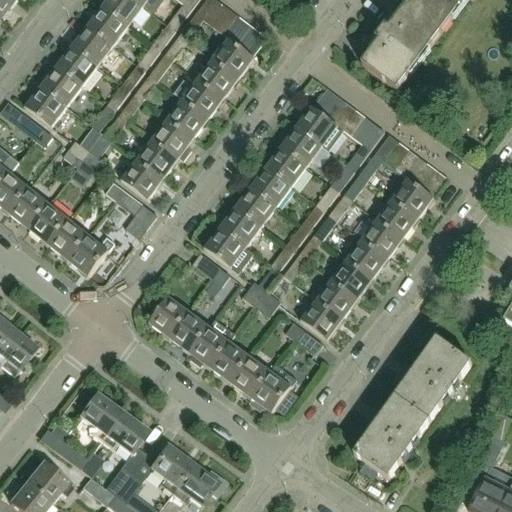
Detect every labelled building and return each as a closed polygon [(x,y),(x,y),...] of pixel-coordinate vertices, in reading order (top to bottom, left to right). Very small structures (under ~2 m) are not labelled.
[(0,0),(0,23),(15,4),(9,0),(0,0)] [(128,30),(144,10),(130,0),(110,0),(103,11),(128,30)] [(130,0),(144,10),(151,0),(130,0)] [(186,0),(182,7),(183,8),(191,14),(201,0),(186,0)] [(204,23),(206,25),(220,6),(212,0),(210,0),(196,18),(204,23)] [(451,19),(461,7),(463,9),(464,8),(461,6),(466,0),(414,0),(406,10),(442,37),(454,21),(451,19)] [(206,25),(215,32),(230,13),(220,6),(206,25)] [(181,28),(191,14),(183,8),(168,29),(176,35),(181,28)] [(430,52),(442,37),(406,10),(389,33),(387,31),(388,31),(386,30),(376,43),(377,44),(378,43),(380,45),(377,49),(374,54),(370,51),(369,52),(373,55),(362,68),(397,95),(410,78),(408,77),(417,64),(420,66),(420,65),(418,63),(428,51),(430,52)] [(113,50),(128,30),(103,11),(87,31),(113,50)] [(215,32),(225,39),(239,20),(230,13),(215,32)] [(181,39),(189,44),(204,23),(196,18),(181,39)] [(225,39),(228,42),(234,46),(249,27),(239,20),(225,39)] [(234,46),(244,54),(258,35),(249,27),(234,46)] [(160,55),(176,35),(168,29),(152,49),(160,55)] [(98,70),(113,50),(87,31),(72,51),(98,70)] [(268,42),(258,35),(244,54),(253,60),(268,42)] [(165,59),(173,65),(189,44),(181,39),(165,59)] [(244,54),(234,46),(228,42),(227,43),(228,44),(214,63),(239,83),(254,63),(254,64),(255,62),(253,60),(244,54)] [(151,68),(160,55),(152,49),(142,62),(137,69),(145,75),(151,68)] [(82,90),(98,70),(72,51),(57,71),(82,90)] [(239,83),(214,63),(207,58),(201,67),(207,72),(198,83),(224,103),(239,83)] [(150,79),(158,85),(173,65),(165,59),(150,79)] [(130,95),(145,75),(137,69),(122,89),(130,95)] [(67,110),(82,90),(57,71),(41,91),(67,110)] [(143,105),(153,91),(158,85),(150,79),(135,99),(143,105)] [(209,123),(224,103),(198,83),(183,104),(209,123)] [(115,116),(130,95),(122,89),(107,110),(115,116)] [(52,130),(67,110),(41,91),(27,110),(26,109),(25,111),(52,132),(53,130),(52,130)] [(324,119),(338,100),(328,93),(313,111),(324,119)] [(127,125),(138,111),(143,105),(135,99),(120,119),(127,125)] [(333,126),(348,107),(338,100),(324,119),(333,126)] [(193,143),(209,123),(183,104),(168,124),(193,143)] [(44,133),(24,118),(9,106),(0,118),(15,129),(35,144),(44,133)] [(343,134),(357,114),(348,107),(333,126),(339,131),(343,134)] [(100,135),(115,116),(107,110),(90,132),(101,140),(103,137),(100,135)] [(333,126),(324,119),(313,111),(312,110),(311,112),(297,131),(323,151),(337,131),(338,132),(339,131),(333,126)] [(352,140),(366,121),(357,114),(343,134),(352,140)] [(105,139),(112,145),(127,125),(120,119),(105,139)] [(361,148),(376,128),(366,121),(352,140),(361,148)] [(178,163),(193,143),(168,124),(153,144),(178,163)] [(371,155),(385,135),(376,128),(361,148),(363,149),(371,155)] [(307,171),(323,151),(297,131),(282,152),(307,171)] [(44,151),(53,140),(44,133),(35,144),(44,151)] [(385,165),(399,146),(390,139),(375,158),(384,164),(385,165)] [(163,183),(178,163),(153,144),(138,164),(163,183)] [(83,163),(89,155),(76,145),(69,153),(83,163)] [(395,172),(409,153),(399,146),(385,165),(395,172)] [(361,168),(371,155),(363,149),(352,162),(347,170),(355,176),(361,168)] [(292,191),(307,171),(282,152),(266,172),(292,191)] [(83,163),(69,153),(64,161),(77,171),(83,163)] [(404,179),(419,160),(409,153),(395,172),(404,179)] [(103,165),(89,155),(83,163),(96,174),(103,165)] [(10,177),(19,166),(10,158),(1,170),(0,169),(0,188),(9,177),(10,177)] [(359,179),(368,185),(384,164),(375,158),(370,165),(359,179)] [(414,186),(428,167),(419,160),(404,179),(408,182),(414,186)] [(96,174),(83,163),(77,171),(91,181),(96,174)] [(148,202),(163,183),(138,164),(123,183),(122,183),(121,184),(148,205),(149,203),(148,202)] [(423,194),(438,174),(428,167),(414,186),(423,194)] [(345,189),(355,176),(347,170),(337,183),(332,190),(340,196),(345,189)] [(277,211),(292,191),(266,172),(251,192),(277,211)] [(423,194),(433,201),(447,181),(438,174),(423,194)] [(29,193),(10,177),(9,177),(0,188),(0,209),(9,217),(29,193)] [(345,199),(353,205),(368,185),(359,179),(345,199)] [(423,194),(414,186),(408,182),(407,183),(408,184),(393,203),(418,222),(433,203),(434,203),(435,202),(433,201),(423,194)] [(117,206),(125,194),(114,186),(106,197),(117,206)] [(330,209),(340,196),(332,190),(322,203),(316,210),(324,216),(330,209)] [(261,232),(277,211),(251,192),(236,212),(261,232)] [(29,233),(49,208),(29,193),(9,217),(29,233)] [(144,209),(125,194),(117,206),(135,220),(144,209)] [(348,211),(353,205),(345,199),(329,220),(337,226),(348,211)] [(403,243),(418,222),(393,203),(378,223),(403,243)] [(49,249),(69,224),(49,208),(29,233),(49,249)] [(315,229),(324,216),(316,210),(306,223),(301,230),(309,236),(315,229)] [(246,252),(261,232),(236,212),(221,232),(246,252)] [(333,232),(337,226),(329,220),(324,226),(314,240),(322,246),(333,232)] [(388,263),(403,243),(378,223),(362,244),(388,263)] [(69,265),(89,240),(69,224),(49,249),(69,265)] [(299,249),(309,236),(301,230),(291,243),(286,250),(294,257),(299,249)] [(246,252),(221,232),(206,252),(206,251),(205,253),(238,278),(254,257),(246,252)] [(87,280),(89,282),(115,248),(107,242),(101,249),(89,240),(69,265),(88,280),(87,280)] [(307,266),(318,252),(322,246),(314,240),(310,246),(298,260),(307,266)] [(373,283),(388,263),(362,244),(347,264),(373,283)] [(279,276),(294,257),(286,250),(271,270),(279,276)] [(220,272),(201,258),(193,269),(212,283),(220,272)] [(284,279),(292,286),(307,266),(298,260),(294,266),(284,279)] [(357,303),(373,283),(347,264),(332,284),(357,303)] [(231,280),(220,272),(212,283),(222,291),(231,280)] [(342,323),(357,303),(332,284),(317,304),(342,323)] [(268,295),(255,285),(249,293),(262,303),(268,295)] [(262,303),(249,293),(243,301),(256,311),(262,303)] [(281,305),(268,295),(262,303),(276,313),(281,305)] [(170,342),(189,316),(170,302),(170,301),(169,301),(149,328),(150,328),(151,327),(170,342)] [(276,313),(262,303),(256,311),(270,321),(276,313)] [(328,343),(342,323),(317,304),(302,323),(301,323),(300,324),(327,345),(328,343)] [(191,357),(210,331),(189,316),(170,342),(191,357)] [(0,346),(12,332),(11,331),(0,322),(0,346)] [(211,372),(230,346),(235,338),(215,324),(210,331),(191,357),(192,358),(189,362),(201,371),(204,367),(211,372)] [(296,346),(304,335),(294,327),(285,338),(296,346)] [(0,369),(14,380),(37,351),(36,350),(35,350),(13,333),(13,332),(12,331),(11,331),(12,332),(0,346),(0,369)] [(323,349),(304,335),(296,346),(315,360),(323,349)] [(430,425),(472,367),(437,342),(417,370),(395,400),(430,425)] [(231,387),(250,361),(230,346),(211,372),(231,387)] [(251,402),(271,376),(250,361),(231,387),(251,402)] [(290,393),(297,384),(287,377),(281,384),(271,376),(251,402),(271,417),(270,417),(272,418),(276,412),(290,393)] [(290,393),(276,412),(285,418),(299,400),(290,393)] [(101,445),(122,416),(121,415),(121,416),(98,399),(96,397),(79,421),(80,422),(93,431),(89,436),(89,435),(88,436),(101,445)] [(388,483),(430,425),(395,400),(374,429),(354,458),(388,483)] [(130,459),(148,435),(146,434),(123,417),(123,416),(122,416),(101,445),(113,454),(114,453),(113,453),(117,448),(129,457),(130,459)] [(492,470),(505,445),(494,439),(481,465),(492,470)] [(87,463),(60,443),(53,454),(80,473),(87,463)] [(171,497),(193,468),(192,467),(192,468),(169,451),(169,450),(167,449),(150,473),(151,474),(152,474),(164,483),(160,487),(159,488),(171,497)] [(74,492),(42,466),(41,468),(41,469),(26,487),(51,507),(60,496),(66,501),(74,492)] [(210,474),(207,478),(194,469),(194,468),(193,468),(171,497),(184,506),(185,505),(184,505),(187,500),(200,509),(199,509),(201,511),(211,497),(216,501),(226,486),(210,474)] [(115,499),(132,477),(121,469),(105,492),(115,499)] [(500,511),(509,494),(498,488),(501,482),(489,476),(486,482),(485,482),(469,511),(500,511)] [(126,507),(142,484),(132,477),(115,499),(126,507)] [(113,499),(89,482),(81,491),(105,510),(113,499)] [(26,487),(23,490),(20,487),(10,500),(13,502),(10,506),(10,505),(9,507),(15,511),(46,511),(51,507),(26,487)] [(511,511),(511,491),(510,494),(509,494),(500,511),(511,511)] [(131,511),(115,500),(107,510),(109,511),(131,511)]
